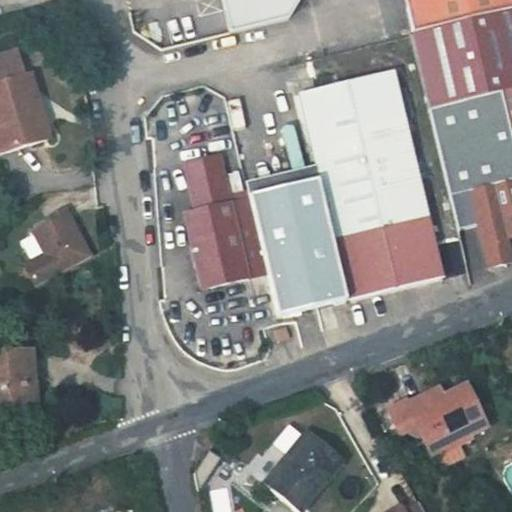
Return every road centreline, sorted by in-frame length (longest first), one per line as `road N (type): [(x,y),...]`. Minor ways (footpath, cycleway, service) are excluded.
road 1 (unclassified): [(90,0),(112,89),(159,427)]
road 2 (residential): [(159,427),(511,298)]
road 3 (residential): [(159,427),(0,488)]
road 4 (unknown): [(326,366),(390,480)]
